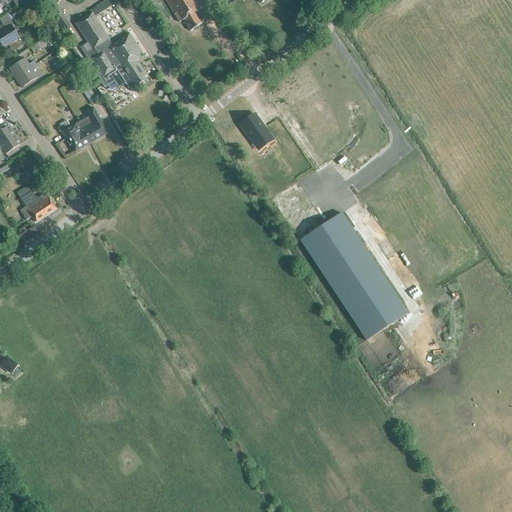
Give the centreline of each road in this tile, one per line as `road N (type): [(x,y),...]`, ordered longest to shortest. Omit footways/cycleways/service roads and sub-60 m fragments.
road 1 (tertiary): [(86,207),(355,0)]
road 2 (residential): [(86,207),(0,78)]
